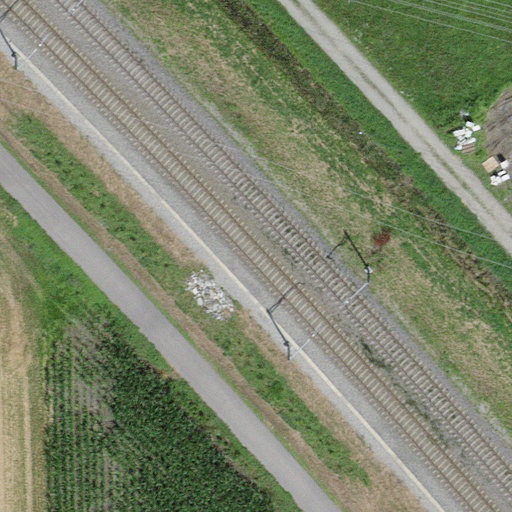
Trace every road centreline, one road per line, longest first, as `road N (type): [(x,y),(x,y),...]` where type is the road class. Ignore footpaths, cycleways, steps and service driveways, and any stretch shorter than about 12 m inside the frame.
road 1 (track): [(0,177),(312,511)]
road 2 (track): [(511,259),(342,60),(280,0)]
